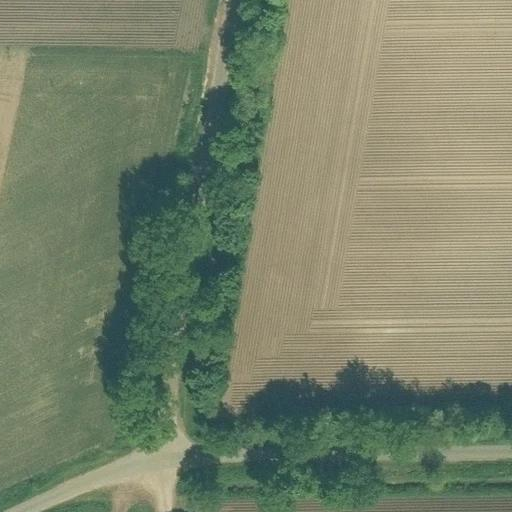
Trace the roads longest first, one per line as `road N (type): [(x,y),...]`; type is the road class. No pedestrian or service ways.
road 1 (unclassified): [(237,0),(160,461)]
road 2 (unclassified): [(160,461),(511,457)]
road 3 (unclassified): [(33,511),(160,461)]
